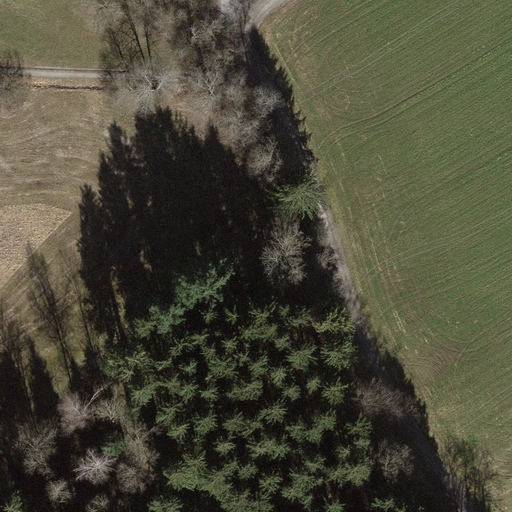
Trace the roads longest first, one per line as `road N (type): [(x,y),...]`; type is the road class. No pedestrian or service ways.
road 1 (track): [(464,511),(376,374),(307,174),(258,71)]
road 2 (track): [(258,71),(158,77),(0,70)]
